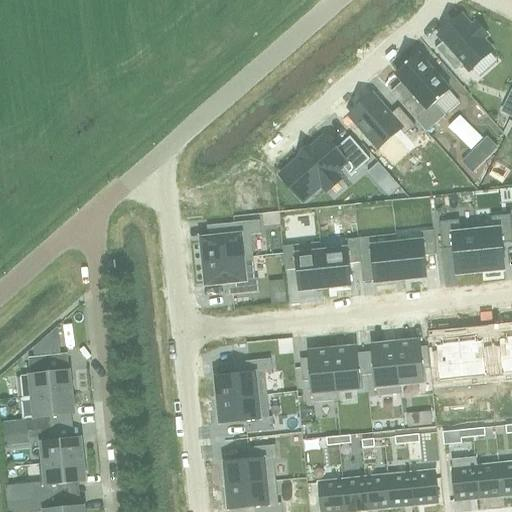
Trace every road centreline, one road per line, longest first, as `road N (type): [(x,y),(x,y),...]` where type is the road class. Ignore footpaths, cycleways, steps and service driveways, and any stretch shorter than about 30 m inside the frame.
road 1 (residential): [(511,298),(179,334)]
road 2 (residential): [(123,511),(93,215)]
road 3 (residential): [(266,157),(447,0)]
road 4 (residential): [(339,0),(160,155)]
road 5 (residential): [(179,334),(160,155)]
road 6 (residential): [(196,511),(179,334)]
road 7 (residential): [(93,215),(0,295)]
